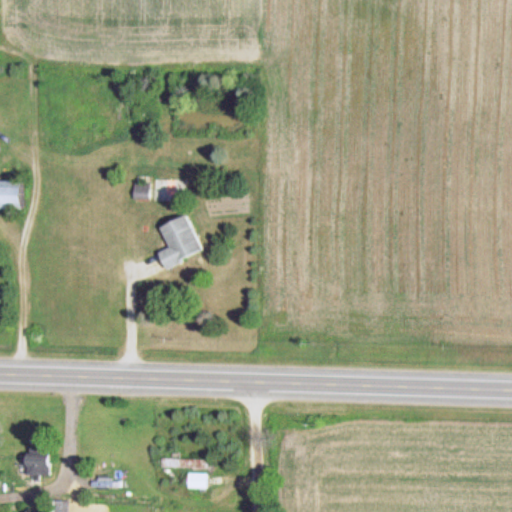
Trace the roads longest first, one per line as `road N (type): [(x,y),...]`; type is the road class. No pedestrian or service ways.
road 1 (primary): [(511,387),(0,372)]
road 2 (residential): [(262,380),(262,511)]
